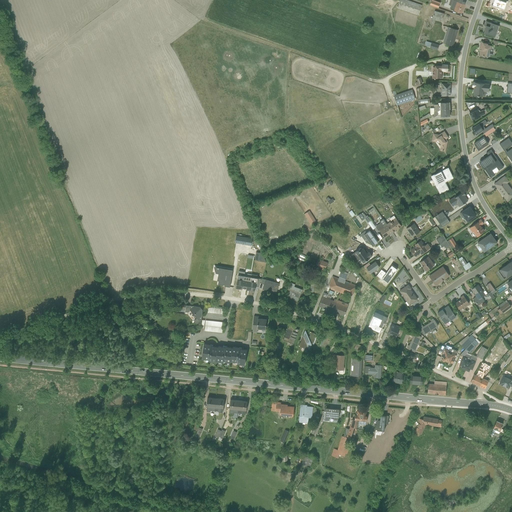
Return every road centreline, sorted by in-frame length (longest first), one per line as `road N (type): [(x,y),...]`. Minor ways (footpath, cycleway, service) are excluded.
road 1 (unclassified): [(483,404),(475,388),(330,325),(229,298),(116,298),(0,342)]
road 2 (secondary): [(483,404),(0,357)]
road 3 (residential): [(480,0),(462,60),(461,129),(479,198),(511,241)]
road 4 (residential): [(511,245),(431,301),(393,249)]
